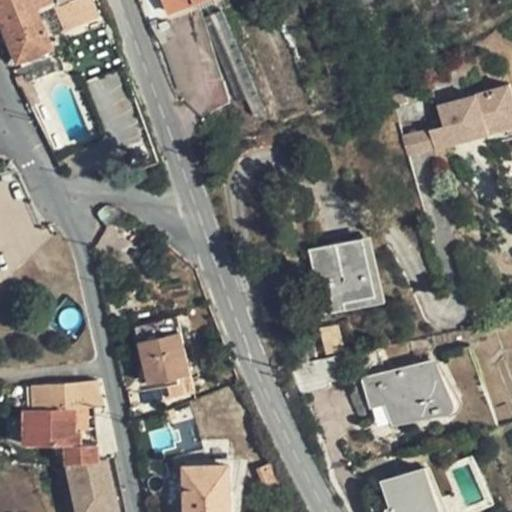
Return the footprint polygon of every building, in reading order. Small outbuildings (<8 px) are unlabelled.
[(39,11),(66,0),(0,0),(0,20),(17,61),(53,47),(39,11)] [(162,0),(167,11),(195,0),(162,0)] [(423,0),(437,29),(463,16),(455,0),(423,0)] [(252,117),(264,112),(217,3),(196,10),(237,104),(245,101),(252,117)] [(105,25),(93,31),(103,51),(115,45),(105,25)] [(438,118),(425,122),(432,142),(511,115),(511,99),(504,77),(433,101),(438,118)] [(425,122),(399,131),(405,151),(432,142),(425,122)] [(364,237),(309,249),(322,314),(346,310),(345,303),(376,295),(364,237)] [(165,320),(136,327),(153,400),(194,390),(180,332),(169,334),(165,320)] [(340,356),(307,362),(311,386),(344,380),(340,356)] [(432,360),(363,380),(371,406),(383,403),(392,421),(447,410),(451,407),(452,403),(432,360)] [(39,403),(39,382),(29,384),(29,403),(39,403)] [(97,382),(39,382),(39,403),(40,409),(73,407),(73,406),(99,406),(97,382)] [(141,403),(127,407),(130,419),(144,414),(141,403)] [(63,435),(63,462),(66,462),(99,459),(97,442),(79,442),(79,429),(74,429),(73,407),(40,409),(40,436),(63,435)] [(29,436),(40,436),(40,409),(30,410),(29,436)] [(113,511),(119,511),(108,457),(99,459),(66,462),(77,511),(113,511)] [(233,511),(231,463),(187,465),(188,511),(233,511)] [(441,511),(426,465),(386,478),(395,506),(391,508),(391,511),(441,511)]
